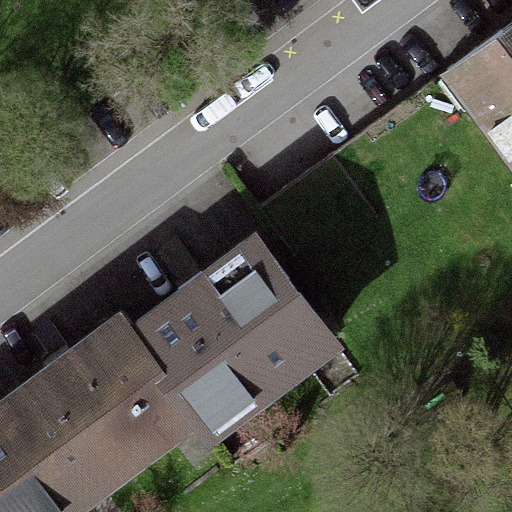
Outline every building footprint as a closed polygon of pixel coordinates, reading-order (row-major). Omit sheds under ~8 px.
[(511,157),(511,16),(444,67),(482,118),(511,157)] [(444,67),(332,151),(370,201),(482,118),(444,67)] [(370,201),(332,151),(260,204),(298,255),(370,201)] [(133,326),(195,409),(214,434),(339,341),(258,233),(133,326)] [(0,397),(0,406),(71,501),(195,409),(133,326),(120,308),(0,397)] [(0,511),(56,511),(71,501),(0,406),(0,511)]
